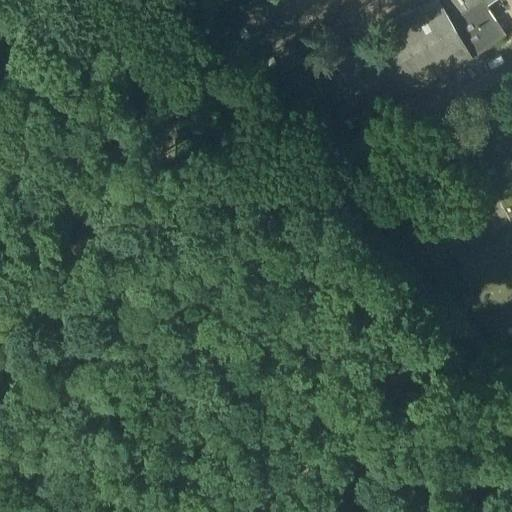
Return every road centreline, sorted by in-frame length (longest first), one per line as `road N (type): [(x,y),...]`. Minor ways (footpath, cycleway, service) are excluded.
road 1 (track): [(511,370),(319,173)]
road 2 (track): [(319,173),(139,0)]
road 3 (track): [(511,53),(339,151),(319,173)]
